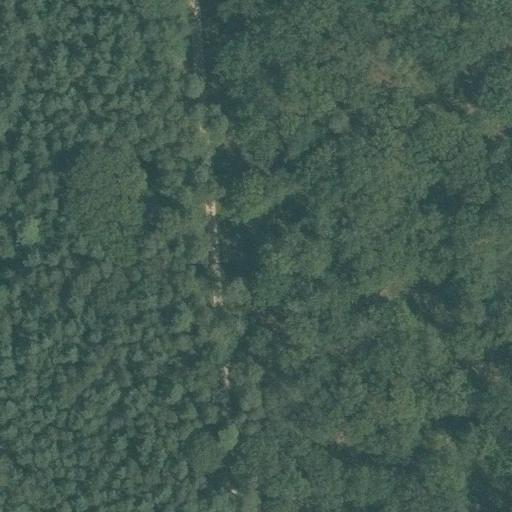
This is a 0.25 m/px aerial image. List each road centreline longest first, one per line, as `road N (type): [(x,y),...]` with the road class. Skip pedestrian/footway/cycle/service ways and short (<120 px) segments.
road 1 (unknown): [(250,0),(279,118),(313,511)]
road 2 (track): [(230,511),(192,0)]
